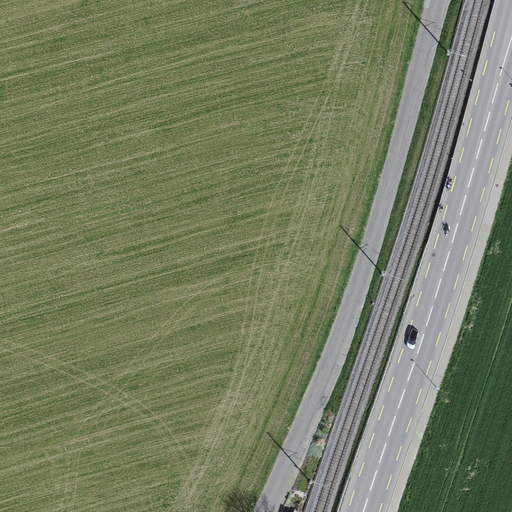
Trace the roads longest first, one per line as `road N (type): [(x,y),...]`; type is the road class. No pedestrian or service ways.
road 1 (unclassified): [(439,0),(349,314),(266,511)]
road 2 (secondary): [(511,35),(363,511)]
